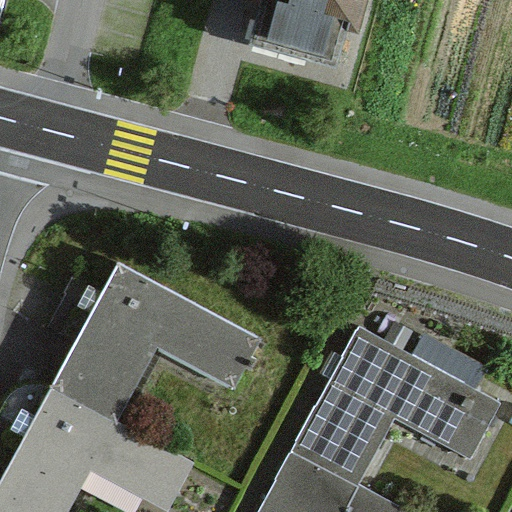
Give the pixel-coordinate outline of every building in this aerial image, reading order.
[(252,0),(243,36),(352,62),(367,0),(252,0)] [(62,379),(129,415),(164,350),(239,390),(270,333),(127,257),(62,379)] [(290,454),(357,490),(393,422),(472,463),(501,408),(355,331),(290,454)] [(0,492),(0,503),(16,511),(76,511),(98,472),(172,511),(173,511),(204,455),(61,379),(0,492)] [(259,511),(399,511),(357,490),(290,454),(259,511)]
